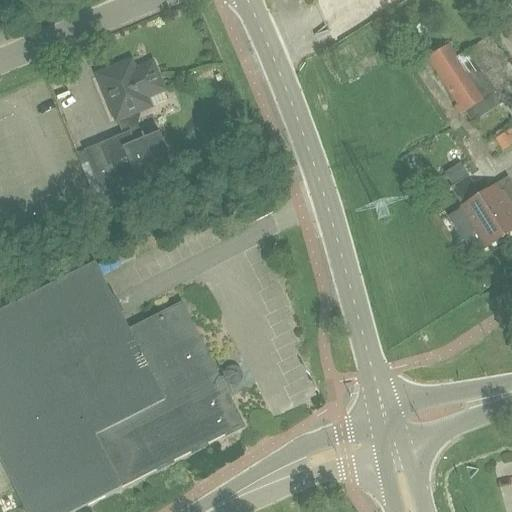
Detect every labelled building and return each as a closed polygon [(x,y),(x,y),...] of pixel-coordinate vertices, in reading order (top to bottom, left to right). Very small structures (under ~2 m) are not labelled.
[(8,0),(5,2),(8,7),(9,9),(19,3),(19,2),(17,0),(8,0)] [(511,0),(492,0),(511,31),(511,0)] [(485,77),(503,104),(511,118),(511,119),(510,121),(511,124),(511,68),(491,35),(468,50),(485,77)] [(468,50),(455,59),(447,46),(427,59),(462,113),(465,111),(473,123),(503,104),(485,77),(468,50)] [(167,100),(163,91),(152,64),(128,74),(125,65),(98,76),(117,121),(167,100)] [(497,139),(504,151),(511,146),(511,132),(511,131),(497,139)] [(104,199),(119,192),(175,169),(159,133),(135,143),(130,132),(84,151),(104,199)] [(495,186),(484,194),(473,177),(455,188),(465,205),(461,208),(486,248),(511,231),(511,201),(505,190),(500,193),(495,186)] [(0,460),(26,511),(74,511),(122,488),(225,435),(242,427),(180,306),(130,331),(95,263),(0,311),(0,460)]
